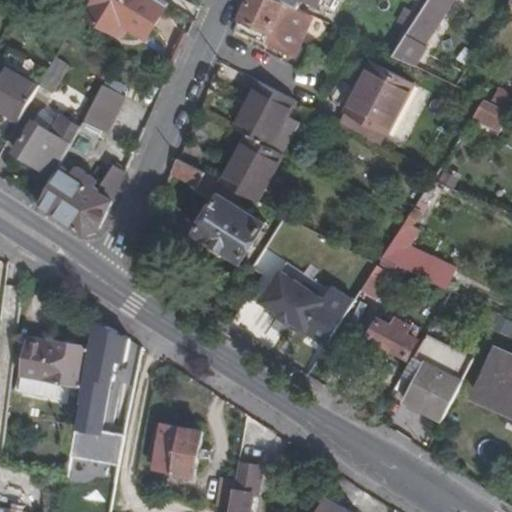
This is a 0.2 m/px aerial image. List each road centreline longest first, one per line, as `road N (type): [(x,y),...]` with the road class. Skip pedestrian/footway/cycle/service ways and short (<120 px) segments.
road 1 (secondary): [(94,273),(464,511)]
road 2 (residential): [(94,273),(228,0)]
road 3 (unknown): [(163,317),(128,481),(138,501),(170,511)]
